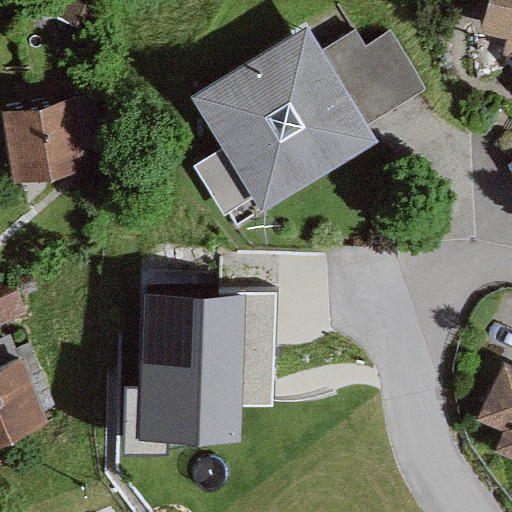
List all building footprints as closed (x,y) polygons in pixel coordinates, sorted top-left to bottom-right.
[(64,0),(58,15),(94,30),(105,0),(64,0)] [(511,0),(487,0),(481,30),(506,35),(503,49),(511,63),(511,0)] [(308,19),(192,90),(226,144),(194,164),(235,230),(384,138),(374,121),(427,88),(391,29),(366,44),(356,27),(325,46),(308,19)] [(3,107),(14,179),(90,167),(88,150),(101,148),(93,93),(3,107)] [(0,283),(0,325),(29,314),(15,278),(0,283)] [(277,293),(143,289),(138,440),(241,443),(242,406),(274,407),(277,293)] [(0,441),(50,421),(24,355),(0,365),(0,441)] [(511,362),(504,359),(476,416),(503,430),(495,447),(511,455),(511,362)]
